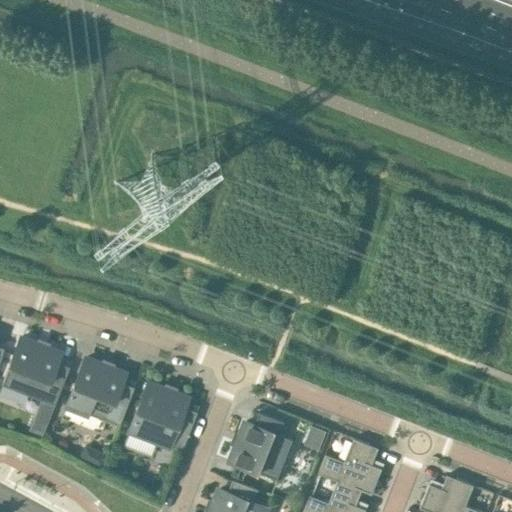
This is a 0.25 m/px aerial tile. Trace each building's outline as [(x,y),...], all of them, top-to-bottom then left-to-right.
[(19,337),(1,384),(41,400),(54,405),(59,392),(69,366),(56,361),(60,353),(19,337)] [(66,405),(118,425),(133,387),(121,382),(124,374),(84,358),(66,405)] [(129,429),(181,450),(196,411),(184,406),(187,398),(147,382),(129,429)] [(231,460),(278,479),(293,438),(280,433),(285,421),(259,411),(255,423),(246,420),(231,460)] [(372,463),(379,447),(354,437),(345,460),(326,453),(318,472),(337,480),(338,479),(362,489),(372,493),(382,467),(372,463)] [(485,511),(466,504),(474,484),(447,474),(442,487),(429,482),(420,507),(432,511),(433,511),(435,511),(485,511)] [(210,511),(264,511),(267,506),(254,501),(259,488),(233,479),(228,491),(220,488),(210,511)] [(364,511),(366,508),(356,504),(362,489),(338,479),(337,480),(329,501),(310,494),(302,511),(364,511)]
